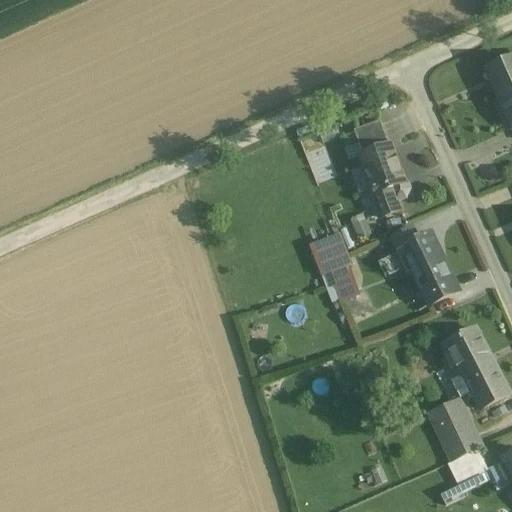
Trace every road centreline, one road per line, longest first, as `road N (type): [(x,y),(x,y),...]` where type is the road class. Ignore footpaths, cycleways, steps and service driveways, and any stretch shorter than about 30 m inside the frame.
road 1 (residential): [(405,71),(0,248)]
road 2 (residential): [(511,303),(405,71)]
